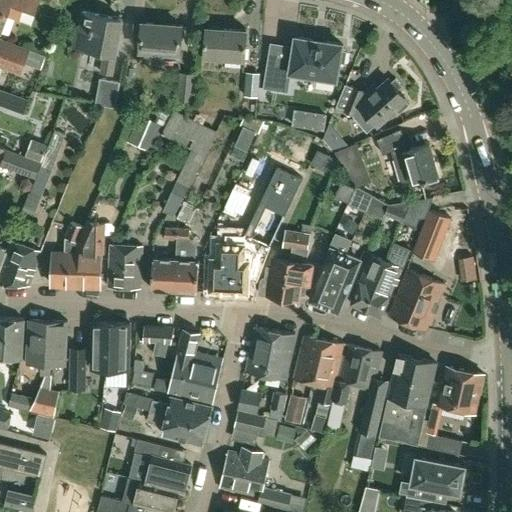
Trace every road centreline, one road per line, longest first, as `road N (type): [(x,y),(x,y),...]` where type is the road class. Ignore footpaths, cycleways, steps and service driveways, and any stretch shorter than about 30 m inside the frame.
road 1 (secondary): [(374,0),(416,25),(441,55),(474,121),(509,357)]
road 2 (residential): [(509,357),(246,310)]
road 3 (residential): [(246,310),(0,297)]
road 4 (residential): [(246,310),(202,511)]
road 5 (secondary): [(509,357),(508,511)]
